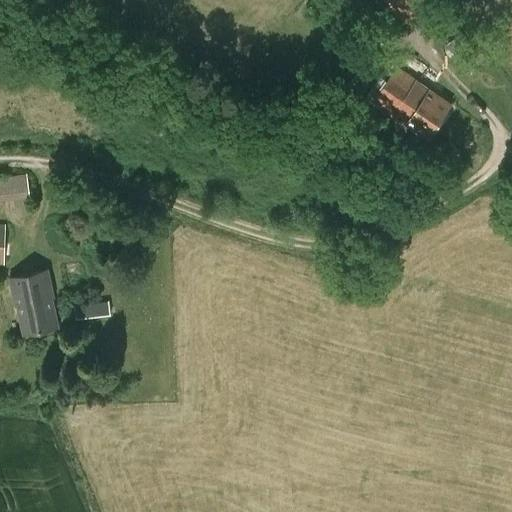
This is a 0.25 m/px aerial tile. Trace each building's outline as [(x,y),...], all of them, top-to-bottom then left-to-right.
[(444,3),(441,0),(384,0),(403,24),(430,2),(436,9),(444,3)] [(450,104),(397,68),(373,103),(427,139),(450,104)] [(13,178),(13,182),(0,183),(0,202),(29,199),(26,177),(13,178)] [(48,271),(10,279),(16,307),(18,306),(23,333),(58,326),(52,299),(54,299),(48,271)] [(111,314),(109,300),(74,304),(76,318),(111,314)]
